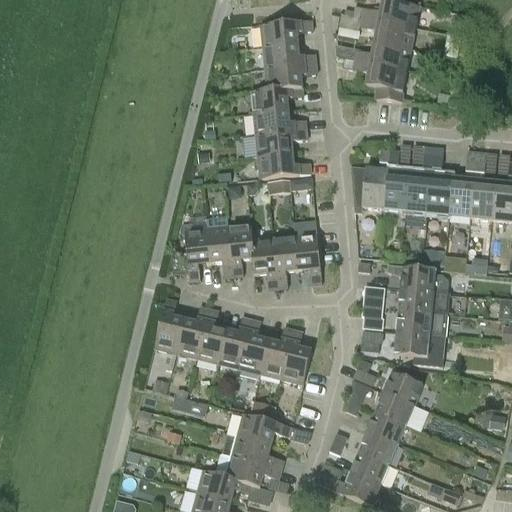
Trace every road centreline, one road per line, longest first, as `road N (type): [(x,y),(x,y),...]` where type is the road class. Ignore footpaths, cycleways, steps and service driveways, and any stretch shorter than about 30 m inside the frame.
road 1 (residential): [(95,511),(223,0)]
road 2 (residential): [(293,511),(346,364),(339,302)]
road 3 (residential): [(336,139),(511,149)]
road 4 (residential): [(339,302),(352,288),(336,139)]
road 5 (residential): [(339,302),(247,308),(184,296)]
road 6 (residential): [(336,139),(324,39),(328,0)]
